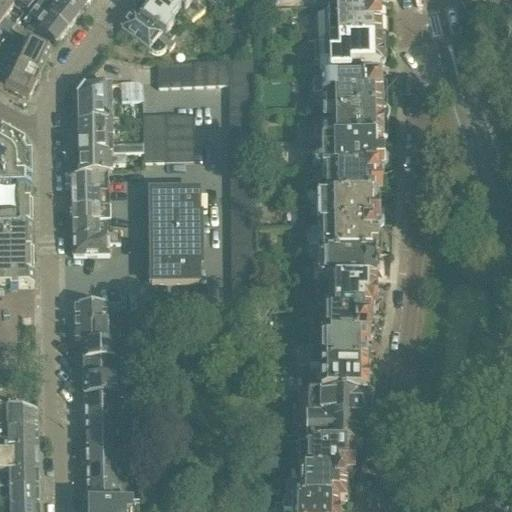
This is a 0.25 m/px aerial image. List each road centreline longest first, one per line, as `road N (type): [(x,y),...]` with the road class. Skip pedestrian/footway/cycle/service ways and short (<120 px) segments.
road 1 (residential): [(446,35),(422,90),(405,344),(377,511)]
road 2 (tertiary): [(511,257),(446,35)]
road 3 (residential): [(50,284),(50,432),(59,446),(61,511)]
road 4 (residential): [(50,284),(45,125)]
road 5 (residential): [(45,125),(53,89),(123,0)]
